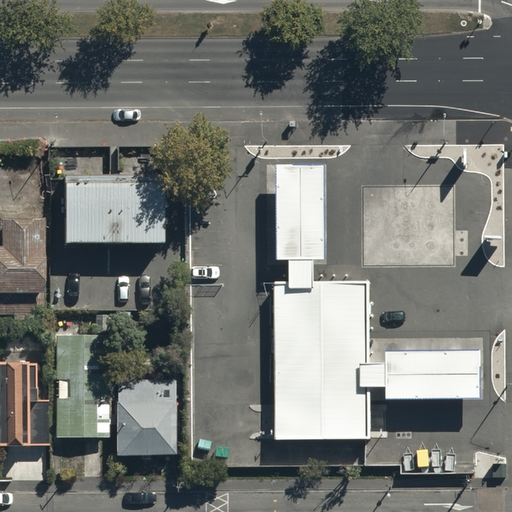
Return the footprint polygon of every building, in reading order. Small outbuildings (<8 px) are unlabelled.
[(0,168),(0,208),(10,208),(11,169),(0,168)] [(63,177),(62,242),(163,244),(164,178),(63,177)] [(0,226),(0,314),(14,314),(14,328),(43,329),(44,220),(1,219),(1,227),(0,226)] [(314,284),(291,284),(277,284),(277,439),(369,439),(369,387),(369,363),(369,284),(314,284)] [(54,436),(109,436),(109,315),(94,315),(94,334),(54,334),(54,436)] [(0,447),(52,447),(51,403),(37,403),(37,366),(0,365),(0,447)] [(114,380),(113,455),(173,456),(174,381),(114,380)]
